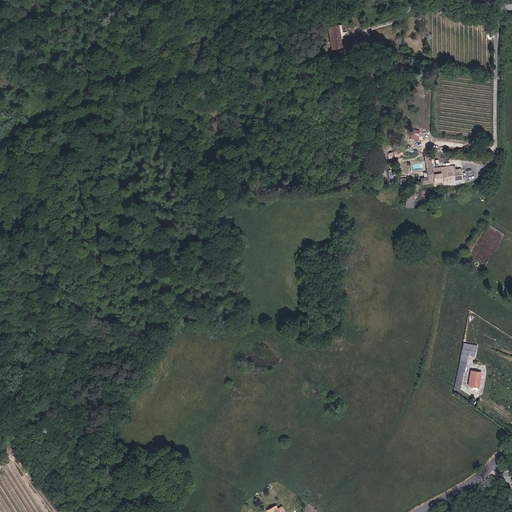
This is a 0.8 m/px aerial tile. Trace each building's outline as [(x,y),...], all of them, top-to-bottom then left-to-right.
[(340,44),(336,27),(325,30),(331,53),(342,50),(340,44)] [(421,178),(422,184),(435,182),(433,168),(432,155),(425,156),(428,178),(421,178)] [(433,168),(435,182),(463,179),(461,168),(456,169),(455,165),(433,168)] [(477,351),(465,348),(458,381),(464,382),(470,354),(476,355),(477,351)] [(484,372),(473,370),(470,386),(481,388),(484,372)]
